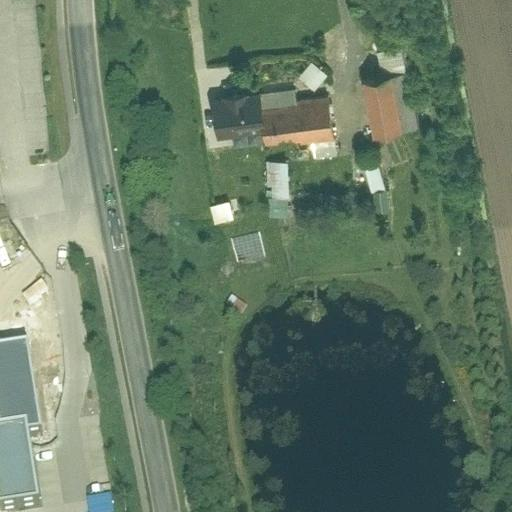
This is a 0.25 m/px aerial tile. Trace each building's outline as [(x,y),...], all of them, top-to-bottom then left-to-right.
[(389,70),(412,68),(410,44),(388,46),(389,70)] [(322,85),(334,70),(318,57),(305,72),(322,85)] [(391,73),(366,77),(375,130),(400,125),(391,73)] [(220,133),(265,126),(262,105),(260,90),(215,97),(220,133)] [(333,131),(329,96),(262,105),(265,126),(267,140),(333,131)] [(275,181),(276,212),(298,211),(295,156),(271,157),(272,181),(275,181)] [(384,186),(374,188),(377,207),(387,206),(384,186)] [(217,201),(221,218),(239,213),(235,197),(217,201)] [(13,251),(0,252),(0,306),(22,303),(13,251)] [(0,511),(0,510),(34,506),(23,433),(0,436),(0,511)]
